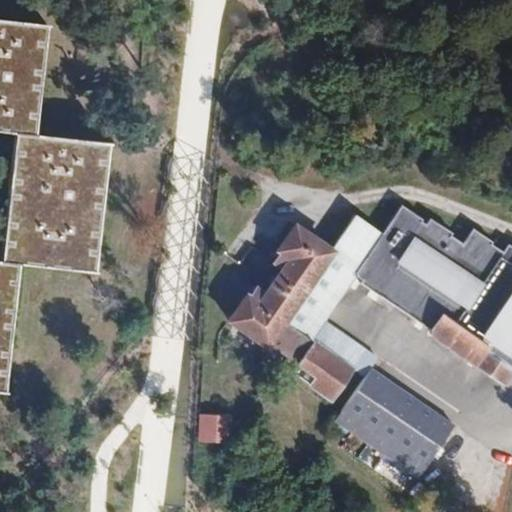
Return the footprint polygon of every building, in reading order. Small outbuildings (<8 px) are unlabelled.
[(0,136),(4,137),(25,139),(38,28),(0,24),(0,136)] [(25,139),(4,137),(0,175),(0,267),(11,268),(84,276),(98,148),(25,139)] [(428,333),(497,382),(511,361),(511,248),(505,243),(498,253),(488,245),(490,242),(471,228),(459,244),(446,235),(448,233),(428,218),(422,227),(416,223),(419,219),(398,204),(378,232),(352,213),(327,248),(292,222),(275,246),(278,248),(270,259),(278,264),(260,290),(252,284),(245,293),(243,292),(226,317),(264,344),(267,340),(293,359),(292,361),(312,376),(306,384),(325,397),(361,348),(321,319),(353,275),(360,280),(359,282),(428,332),(428,333)] [(0,359),(11,268),(0,267),(0,359)] [(449,426),(366,367),(361,374),(444,434),(449,426)] [(413,478),(444,434),(361,374),(329,420),(413,478)] [(197,414),(196,443),(229,444),(230,415),(197,414)]
